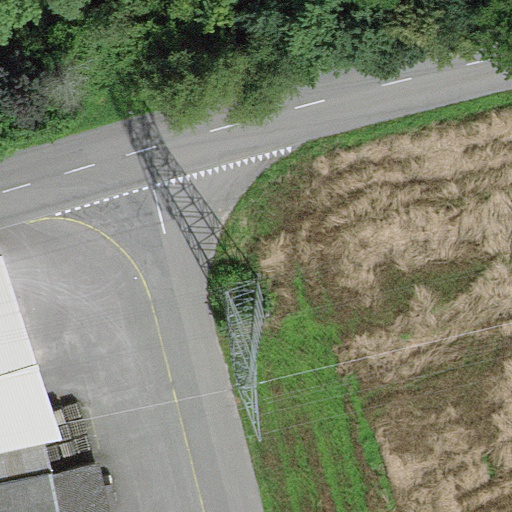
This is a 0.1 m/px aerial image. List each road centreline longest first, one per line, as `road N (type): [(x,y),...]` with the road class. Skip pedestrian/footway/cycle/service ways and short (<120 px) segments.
road 1 (residential): [(141,145),(511,59)]
road 2 (unclassified): [(141,145),(227,511)]
road 3 (residential): [(0,190),(141,145)]
